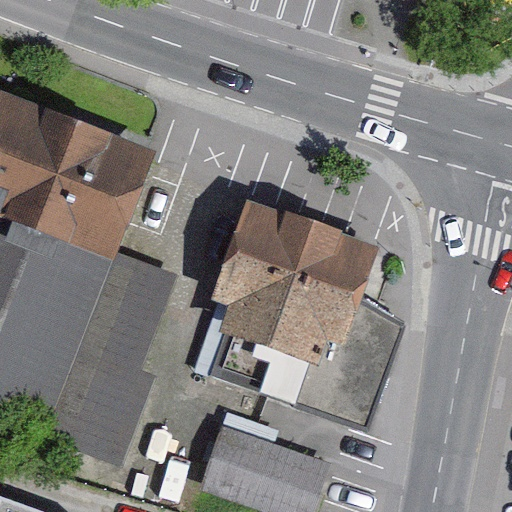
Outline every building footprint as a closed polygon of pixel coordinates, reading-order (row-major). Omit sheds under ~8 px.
[(165,150),(6,92),(0,108),(0,224),(122,268),(165,150)] [(390,259),(266,212),(217,341),(341,388),(390,259)] [(0,419),(115,460),(177,288),(122,268),(0,224),(0,419)] [(327,511),(345,467),(243,426),(220,484),(290,511),(327,511)] [(58,511),(11,496),(5,511),(58,511)]
